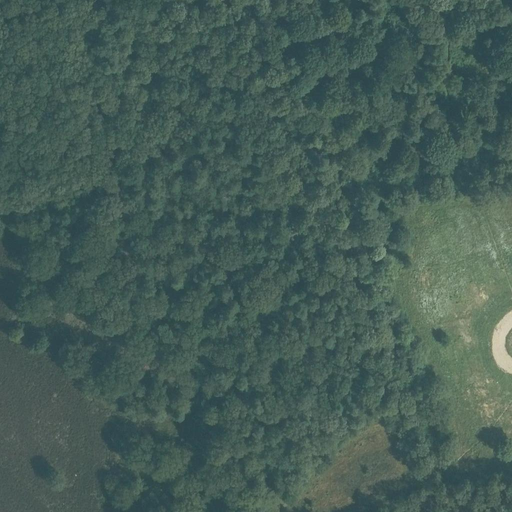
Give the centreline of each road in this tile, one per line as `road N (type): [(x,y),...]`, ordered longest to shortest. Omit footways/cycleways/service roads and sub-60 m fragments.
road 1 (track): [(418,491),(415,468),(395,440),(386,345),(369,283),(256,0)]
road 2 (track): [(0,208),(25,199),(72,140),(151,0)]
